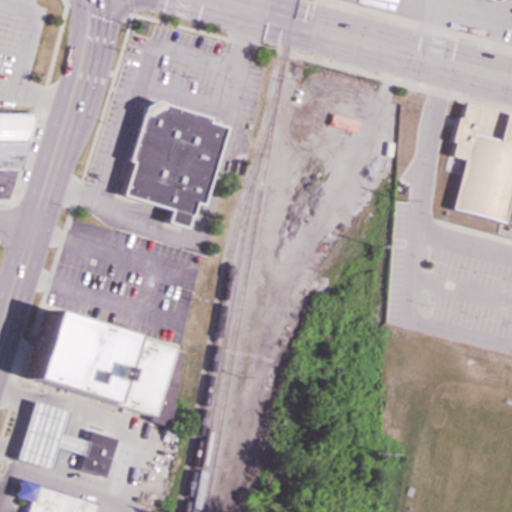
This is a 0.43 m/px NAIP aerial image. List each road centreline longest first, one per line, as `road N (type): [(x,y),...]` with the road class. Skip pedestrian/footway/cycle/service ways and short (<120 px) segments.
road 1 (secondary): [(92,0),(86,62),(0,340)]
road 2 (secondary): [(511,81),(202,0)]
